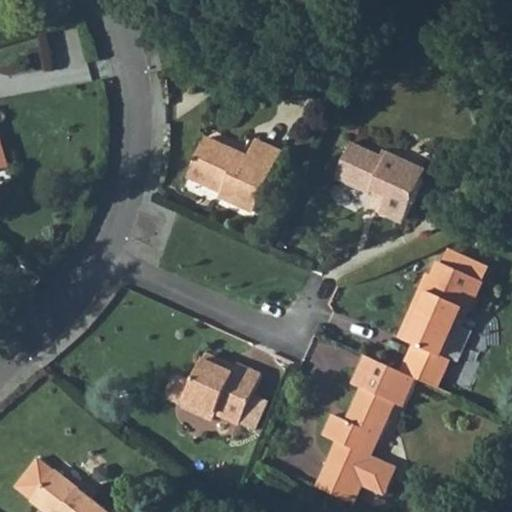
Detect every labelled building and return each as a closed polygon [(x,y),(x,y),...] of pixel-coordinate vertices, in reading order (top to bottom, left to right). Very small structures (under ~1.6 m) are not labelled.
[(282,150),(257,139),(249,156),(207,136),(187,178),(209,188),(210,185),(224,190),(222,194),(220,198),(253,213),(282,150)] [(352,141),(336,178),(369,193),(371,190),(387,197),(380,212),(403,223),(423,178),(403,168),(407,158),(389,150),(386,157),(352,141)] [(423,178),(428,168),(407,158),(403,168),(423,178)] [(210,185),(209,188),(222,194),(224,190),(210,185)] [(509,232),(504,216),(484,225),(491,240),(509,232)] [(446,357),(458,362),(472,330),(464,327),(460,325),(466,308),(471,310),(489,266),(446,247),(433,277),(430,275),(401,337),(412,342),(400,371),(417,379),(433,386),(446,357)] [(460,325),(464,327),(471,310),(466,308),(460,325)] [(238,367),(207,352),(205,356),(226,366),(224,369),(234,374),(238,367)] [(192,384),(183,405),(182,406),(213,420),(216,413),(240,424),(254,392),(262,373),(239,363),(238,367),(234,374),(224,369),(226,366),(205,356),(192,384)] [(400,371),(364,356),(353,382),(362,386),(346,419),(332,413),(323,434),(337,440),(316,484),(355,502),(363,484),(384,493),(396,465),(373,455),(369,453),(378,433),(382,436),(397,403),(405,406),(417,379),(400,371)] [(168,399),(183,405),(192,384),(178,377),(169,379),(164,390),(168,399)] [(240,424),(252,429),(266,398),(254,392),(240,424)] [(373,455),(382,436),(378,433),(369,453),(373,455)] [(125,511),(118,506),(113,511),(110,511),(43,459),(33,460),(18,480),(18,490),(45,511),(125,511)]
